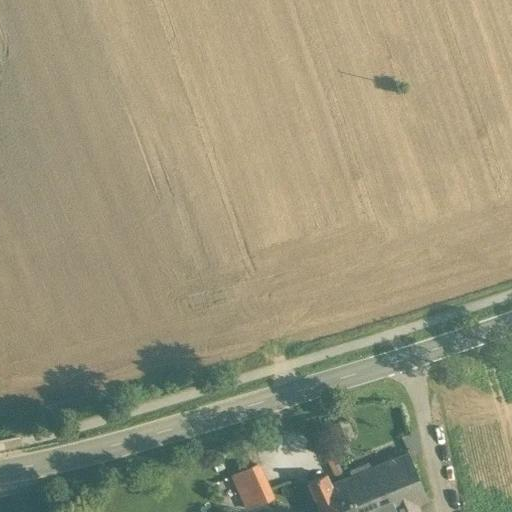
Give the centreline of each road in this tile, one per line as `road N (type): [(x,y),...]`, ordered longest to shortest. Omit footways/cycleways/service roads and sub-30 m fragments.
road 1 (tertiary): [(511,323),(406,363),(0,469)]
road 2 (track): [(452,511),(406,363)]
